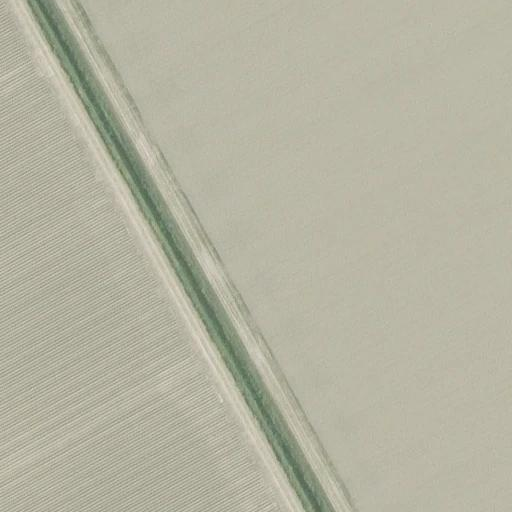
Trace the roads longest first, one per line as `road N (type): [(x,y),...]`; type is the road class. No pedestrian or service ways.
road 1 (track): [(347,511),(66,0)]
road 2 (track): [(6,0),(284,511)]
